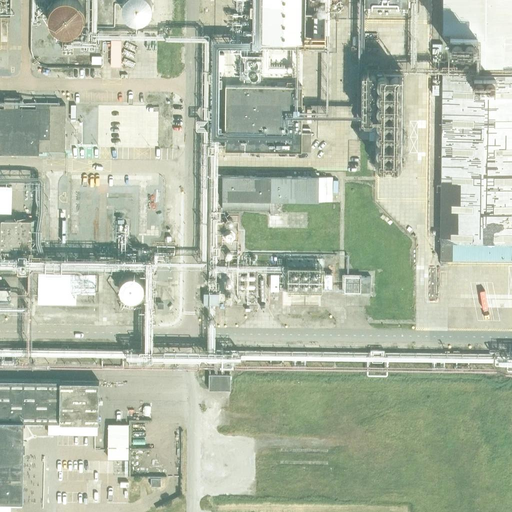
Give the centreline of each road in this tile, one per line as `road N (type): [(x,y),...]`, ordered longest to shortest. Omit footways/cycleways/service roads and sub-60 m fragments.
road 1 (unknown): [(422,338),(427,0)]
road 2 (unknown): [(45,508),(43,455),(99,449),(110,401),(192,399)]
road 3 (unknown): [(192,399),(194,166)]
road 4 (unknown): [(0,161),(194,166)]
road 5 (unknown): [(45,508),(117,510),(155,499),(174,471),(175,424)]
road 6 (unknown): [(0,77),(192,84)]
road 7 (unknown): [(194,166),(312,159),(335,143),(336,120)]
